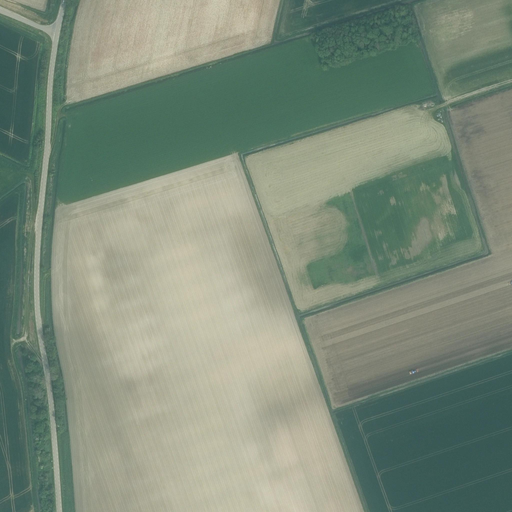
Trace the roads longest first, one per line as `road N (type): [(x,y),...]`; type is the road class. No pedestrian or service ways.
road 1 (tertiary): [(59,511),(36,299),(56,32)]
road 2 (track): [(39,221),(25,339)]
